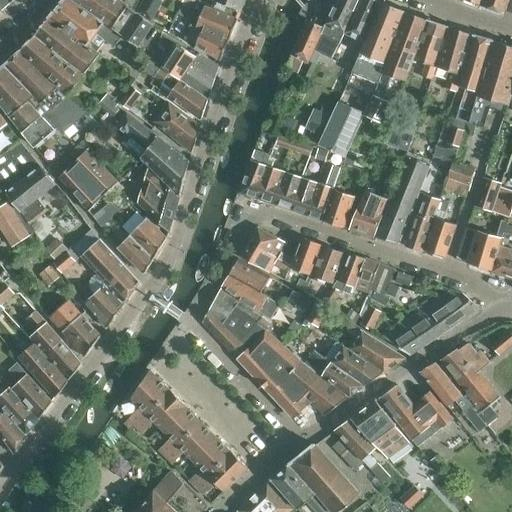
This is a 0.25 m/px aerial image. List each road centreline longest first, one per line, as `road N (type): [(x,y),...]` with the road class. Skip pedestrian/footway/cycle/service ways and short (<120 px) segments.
road 1 (residential): [(511,306),(465,277),(246,207),(193,324)]
road 2 (residential): [(151,289),(171,254),(258,0)]
road 3 (residential): [(511,306),(485,315),(302,444)]
road 4 (residential): [(18,475),(151,289)]
road 5 (residential): [(302,444),(193,324)]
